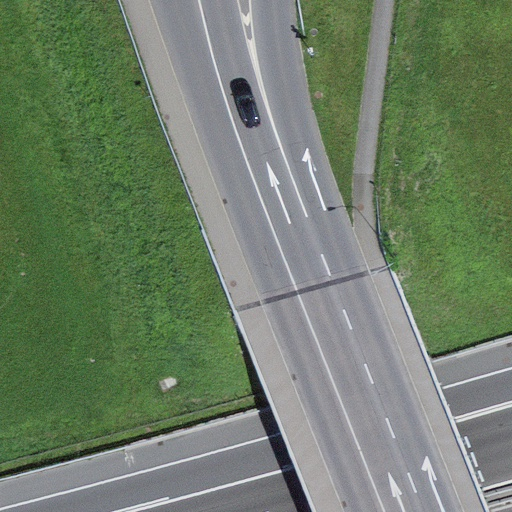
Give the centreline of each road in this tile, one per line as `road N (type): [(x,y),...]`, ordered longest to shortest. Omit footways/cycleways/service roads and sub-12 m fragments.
road 1 (motorway): [(511,387),(260,468),(160,511)]
road 2 (secondary): [(297,245),(402,511)]
road 3 (secondary): [(198,0),(297,245)]
road 4 (motorway): [(511,443),(265,511)]
road 5 (motorway): [(297,245),(273,0)]
